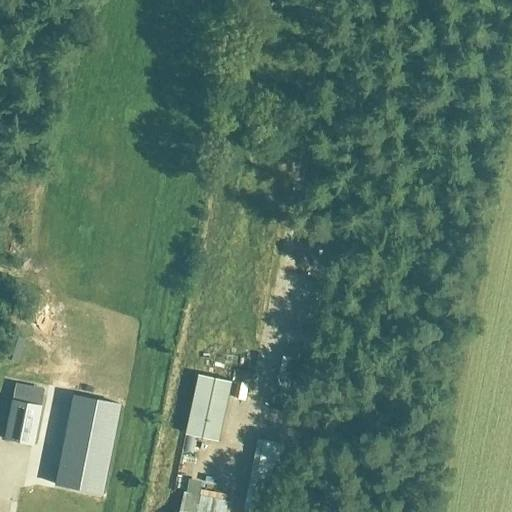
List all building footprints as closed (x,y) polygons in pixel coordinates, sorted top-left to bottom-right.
[(310,332),(293,331),(293,345),(310,345),(310,332)] [(199,373),(186,434),(220,441),(234,380),(230,380),(199,373)] [(121,403),(74,394),(56,483),(103,493),(121,403)] [(13,399),(5,439),(34,445),(42,405),(13,399)] [(272,511),(281,469),(286,444),(264,439),(260,464),(251,511),(272,511)]
